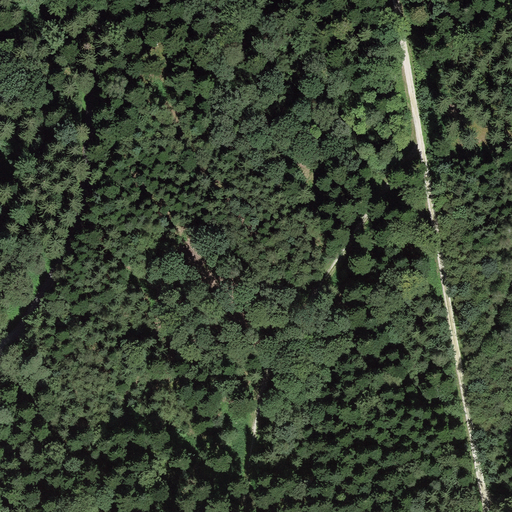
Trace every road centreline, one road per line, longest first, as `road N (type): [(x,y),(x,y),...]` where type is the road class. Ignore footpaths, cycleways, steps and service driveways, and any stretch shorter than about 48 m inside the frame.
road 1 (track): [(484,511),(394,0)]
road 2 (track): [(244,511),(261,397),(285,341),(381,196),(420,152)]
road 3 (unclassified): [(101,0),(82,213),(0,362)]
